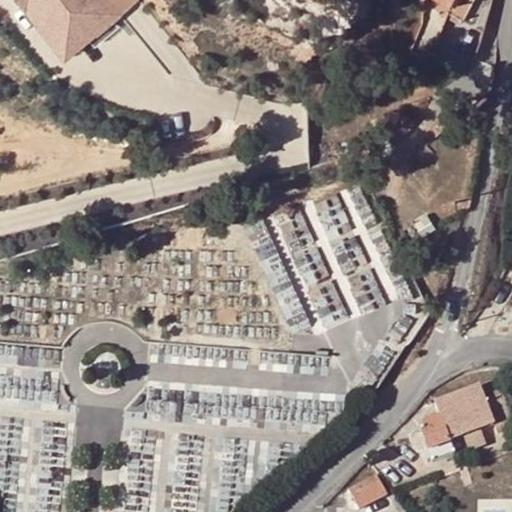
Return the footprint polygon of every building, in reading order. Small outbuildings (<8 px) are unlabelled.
[(19,0),(29,12),(38,5),(75,52),(116,20),(99,0),(19,0)] [(113,0),(99,0),(116,20),(124,13),(113,0)] [(433,0),(461,17),(470,0),(433,0)] [(75,52),(38,5),(29,12),(66,59),(75,52)] [(416,124),(401,109),(380,131),(394,147),(416,124)] [(30,168),(43,164),(37,143),(24,148),(30,168)] [(416,253),(407,258),(412,268),(420,264),(416,253)] [(468,435),(478,432),(495,426),(498,435),(511,429),(511,410),(506,393),(487,399),(483,386),(438,402),(444,419),(452,441),(468,435)] [(433,458),(434,461),(456,453),(452,441),(444,419),(438,416),(436,415),(434,415),(431,415),(429,416),(427,418),(426,420),(425,423),(425,425),(422,427),(424,434),(419,436),(427,460),(433,458)] [(483,446),(478,432),(468,435),(473,450),(483,446)] [(385,493),(375,476),(350,489),(360,506),(385,493)]
